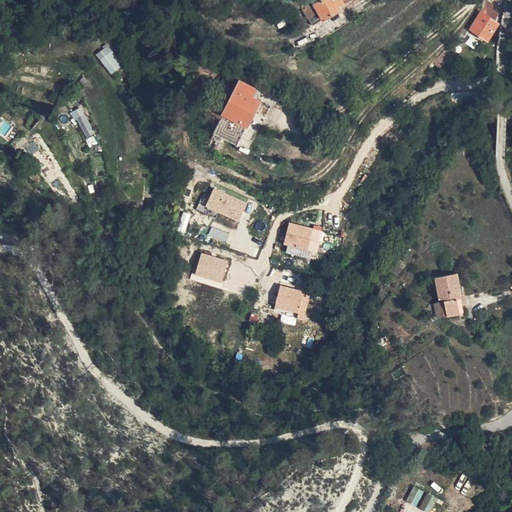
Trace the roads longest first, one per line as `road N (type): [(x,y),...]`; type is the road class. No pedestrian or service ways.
road 1 (track): [(0,248),(23,252),(78,357),(113,403),(156,434),(205,449),(286,440),(350,420),(365,427),(341,511)]
road 2 (unknown): [(464,0),(320,136)]
road 3 (residential): [(511,199),(501,162),(511,15)]
road 4 (residential): [(369,511),(413,446),(511,416)]
